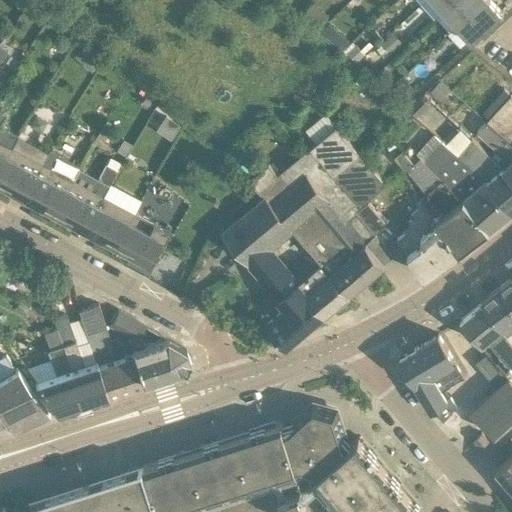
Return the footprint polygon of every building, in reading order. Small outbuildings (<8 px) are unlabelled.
[(435,0),(446,10),(456,0),(435,0)] [(459,25),(486,0),(456,0),(446,10),(459,25)] [(493,0),(486,0),(459,25),(473,40),(504,12),(493,0)] [(327,16),(314,2),(299,16),(313,30),(327,16)] [(348,42),(329,24),(321,32),(340,50),(348,42)] [(380,43),(389,53),(402,42),(392,32),(380,43)] [(361,50),(353,42),(344,50),(356,63),(365,54),(364,53),(361,50)] [(100,62),(95,57),(86,68),(91,72),(100,62)] [(391,71),(386,65),(378,73),(384,79),(391,71)] [(403,102),(416,90),(404,77),(391,89),(403,102)] [(431,91),(440,100),(450,90),(441,81),(431,91)] [(416,117),(429,105),(420,95),(407,107),(416,117)] [(486,120),(511,144),(511,97),(509,96),(486,120)] [(0,166),(11,147),(17,136),(18,135),(0,125),(0,122),(5,113),(0,110),(0,166)] [(170,115),(161,129),(175,138),(184,124),(170,115)] [(511,144),(486,120),(478,130),(477,132),(508,159),(501,166),(511,176),(511,144)] [(96,138),(103,141),(110,127),(104,123),(96,138)] [(375,234),(355,212),(354,210),(359,205),(385,183),(334,125),(308,147),(278,173),(269,163),(250,180),(259,190),(264,194),(295,230),(312,252),(320,258),(296,280),(324,312),(324,313),(362,280),(344,260),(375,234)] [(511,208),(511,176),(501,166),(461,128),(447,143),(485,177),(511,210),(511,208)] [(485,177),(447,143),(435,133),(416,154),(424,161),(460,197),(465,194),(491,227),(511,210),(485,177)] [(26,193),(41,163),(48,152),(17,136),(11,147),(0,166),(0,184),(8,188),(10,184),(26,193)] [(115,151),(125,156),(131,144),(122,139),(115,151)] [(424,161),(416,154),(408,146),(402,152),(401,151),(395,155),(394,157),(406,171),(407,169),(431,201),(427,205),(463,248),(488,228),(489,228),(491,227),(465,194),(460,197),(424,161)] [(54,213),(72,180),(41,163),(26,193),(41,201),(39,205),(54,213)] [(87,226),(103,196),(109,184),(78,168),(72,180),(54,213),(69,221),(71,217),(87,226)] [(273,247),(295,230),(264,194),(220,231),(285,309),(268,323),(286,345),(324,312),(296,280),(320,258),(312,252),(292,270),(273,247)] [(115,246),(133,213),(103,196),(87,226),(102,234),(100,238),(115,246)] [(463,248),(427,205),(425,206),(421,200),(416,203),(419,206),(409,215),(412,218),(407,221),(409,224),(405,226),(405,233),(397,239),(424,274),(460,250),(463,248)] [(355,212),(375,234),(386,226),(366,202),(355,212)] [(133,213),(115,246),(130,254),(132,250),(148,259),(159,240),(162,241),(168,231),(133,213)] [(344,260),(362,280),(383,262),(383,263),(392,255),(375,234),(344,260)] [(511,275),(480,300),(481,301),(498,288),(511,304),(511,275)] [(511,304),(498,288),(481,301),(506,331),(508,328),(511,332),(511,304)] [(511,337),(506,331),(481,301),(460,319),(487,352),(508,376),(511,381),(511,337)] [(97,304),(78,310),(80,317),(94,361),(95,361),(106,394),(142,383),(128,342),(112,346),(97,304)] [(128,342),(142,383),(184,370),(190,363),(185,350),(165,338),(141,345),(140,344),(138,343),(138,340),(145,326),(118,311),(110,324),(129,336),(127,339),(128,342)] [(106,396),(106,394),(95,361),(94,361),(80,317),(68,321),(65,312),(55,316),(54,321),(55,326),(54,326),(80,404),(106,396)] [(57,411),(80,404),(54,326),(43,330),(49,349),(47,349),(55,374),(34,381),(57,411)] [(401,357),(431,409),(446,398),(442,391),(464,377),(438,335),(401,357)] [(508,376),(487,352),(475,363),(494,387),(508,376)] [(0,376),(0,411),(4,418),(12,429),(49,411),(16,367),(0,376)] [(511,381),(508,376),(494,387),(468,411),(495,434),(511,419),(511,381)] [(450,396),(431,409),(443,421),(457,408),(450,396)] [(143,465),(143,466),(155,502),(158,511),(161,511),(166,511),(279,511),(284,511),(292,511),(306,508),(293,470),(297,469),(296,466),(298,465),(302,464),(314,468),(317,472),(339,498),(351,511),(410,511),(416,507),(357,438),(346,447),(335,410),(313,404),(293,421),(292,417),(282,420),(143,465)] [(488,442),(492,437),(482,427),(477,432),(488,442)] [(511,454),(495,469),(511,488),(511,454)] [(155,502),(143,466),(120,473),(122,481),(35,509),(36,511),(154,511),(152,504),(155,502)]
